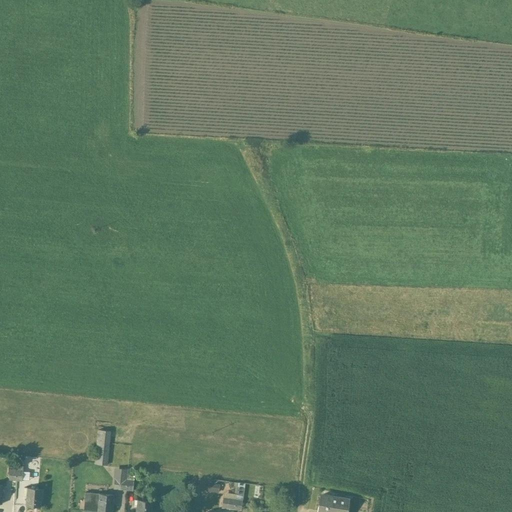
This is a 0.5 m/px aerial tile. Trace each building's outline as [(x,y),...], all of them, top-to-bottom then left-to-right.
[(111,431),(97,430),(94,464),(108,465),(111,431)] [(128,469),(115,468),(114,479),(127,480),(128,469)] [(127,480),(114,479),(113,489),(126,491),(127,480)] [(244,483),(238,482),(237,494),(236,499),(242,499),(244,483)] [(219,485),(209,483),(208,491),(218,493),(219,485)] [(255,496),(263,497),(264,486),(256,485),(255,496)] [(43,489),(28,487),(26,506),(41,507),(43,489)] [(111,511),(113,495),(85,492),(83,511),(94,511),(111,511)] [(339,499),(321,495),(318,511),(346,511),(349,499),(340,497),(339,499)] [(224,497),(223,497),(221,508),(235,510),(236,499),(224,497)] [(152,511),(153,501),(138,499),(136,511),(152,511)]
